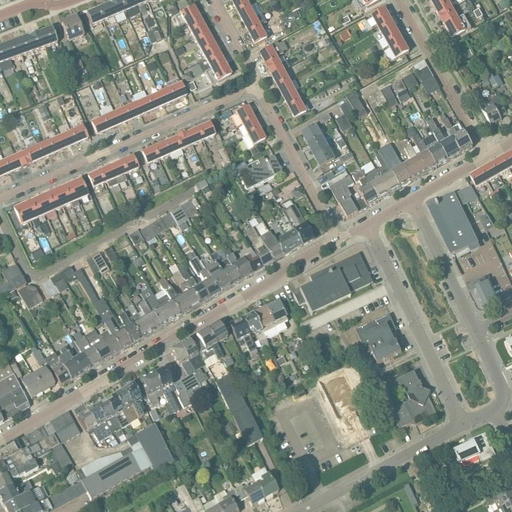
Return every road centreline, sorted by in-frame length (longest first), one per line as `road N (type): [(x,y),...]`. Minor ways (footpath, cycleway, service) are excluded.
road 1 (residential): [(0,439),(337,239)]
road 2 (residential): [(0,198),(255,86)]
road 3 (residential): [(368,224),(463,425)]
road 4 (residential): [(301,511),(463,425)]
road 5 (residential): [(486,157),(398,0)]
road 6 (residential): [(337,239),(255,86)]
road 7 (residential): [(474,330),(411,200)]
